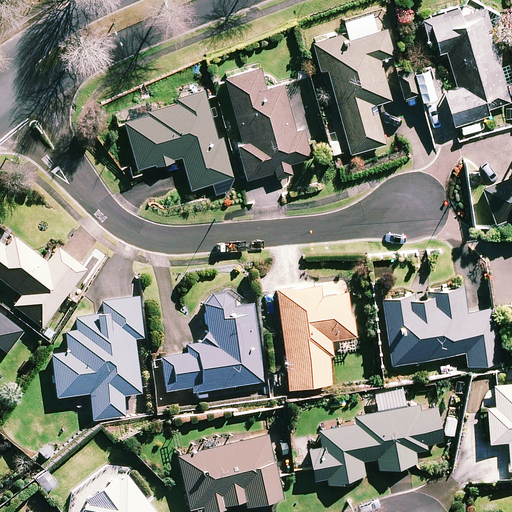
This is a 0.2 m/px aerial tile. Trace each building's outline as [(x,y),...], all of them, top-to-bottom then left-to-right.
[(511,74),(509,62),(500,65),(488,23),(492,22),(486,2),(460,9),(458,2),(422,12),(432,49),(446,45),(457,83),(444,87),(454,121),(490,111),(489,107),(510,100),(505,83),(511,81),(511,74)] [(395,51),(387,20),(349,31),(347,26),(312,36),(320,65),(327,63),(350,150),(387,140),(376,100),(393,95),(382,54),(395,51)] [(237,137),(248,175),(275,167),(277,173),(292,169),(289,159),(310,153),(302,121),(296,123),(284,78),(264,83),(258,62),(225,71),(242,136),(237,137)] [(218,134),(204,85),(176,93),(178,99),(124,115),(138,165),(182,152),(192,186),(233,174),(221,133),(218,134)] [(511,170),(483,181),(495,218),(511,211),(511,170)] [(45,259),(8,230),(0,240),(0,275),(20,291),(12,302),(41,324),(85,266),(56,244),(45,259)] [(333,364),(329,364),(327,352),(331,352),(329,337),(354,333),(347,286),(322,289),(320,281),(274,287),(288,387),(335,380),(333,364)] [(466,310),(462,282),(383,292),(392,359),(466,349),(468,363),(502,359),(495,306),(466,310)] [(203,297),(202,299),(208,338),(182,342),(183,349),(159,352),(165,390),(186,387),(186,390),(196,389),(197,398),(209,396),(207,387),(262,379),(250,293),(239,294),(237,292),(234,290),(232,289),(229,288),(226,287),(223,287),(220,287),(218,287),(215,288),(212,289),(210,291),(207,292),(205,295),(203,297)] [(100,307),(72,313),(74,326),(64,328),(66,346),(49,349),(56,394),(88,389),(92,418),(125,413),(122,392),(141,390),(134,336),(142,334),(137,292),(99,297),(100,307)] [(21,329),(0,311),(0,345),(5,349),(21,329)] [(511,375),(496,376),(497,392),(487,393),(489,437),(508,436),(511,473),(511,472),(511,375)] [(417,455),(415,447),(427,444),(426,440),(444,436),(436,399),(417,403),(416,395),(397,399),(394,385),(372,389),(375,403),(353,408),(355,417),(319,425),(323,440),(308,443),(315,475),(327,472),(328,477),(365,469),(362,455),(376,452),(379,463),(417,455)] [(176,452),(189,508),(201,505),(202,510),(224,505),(223,500),(242,496),(243,503),(281,494),(266,431),(176,452)] [(70,511),(155,511),(118,461),(70,496),(76,505),(69,510),(70,511)]
